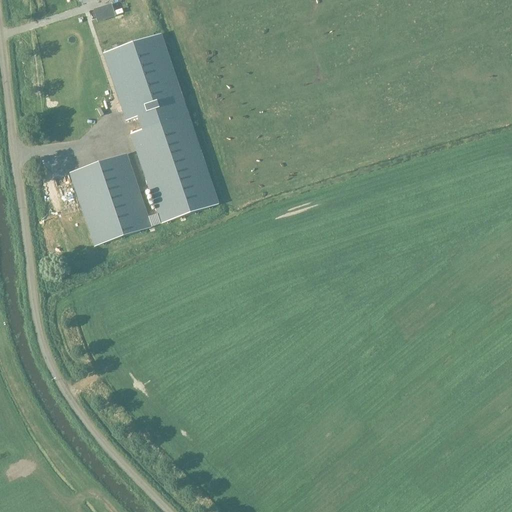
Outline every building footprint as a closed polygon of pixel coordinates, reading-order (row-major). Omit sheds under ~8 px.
[(115,18),(111,5),(100,8),(104,21),(115,18)] [(105,32),(108,42),(132,34),(128,24),(105,32)] [(160,36),(121,49),(148,129),(187,116),(160,36)] [(109,112),(111,123),(129,119),(137,117),(135,107),(109,112)] [(189,116),(131,136),(161,226),(220,206),(189,116)] [(150,228),(125,155),(69,174),(94,247),(150,228)]
